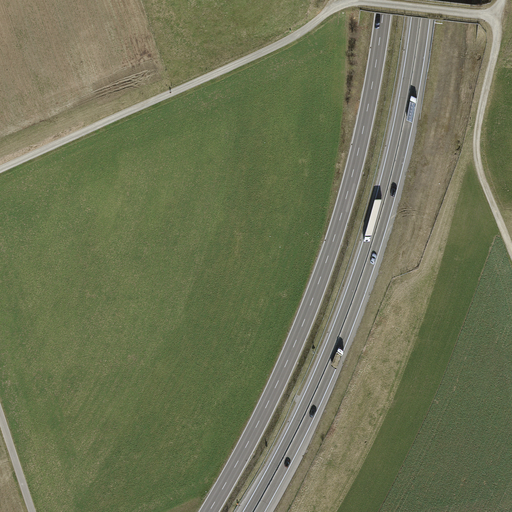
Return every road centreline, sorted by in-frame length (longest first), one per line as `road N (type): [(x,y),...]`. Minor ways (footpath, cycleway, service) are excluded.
road 1 (primary): [(209,511),(277,384),(327,259),(363,129),(385,0)]
road 2 (trunk): [(259,511),(330,373),(370,267),(409,121),(428,0)]
road 3 (trunk): [(418,0),(372,228),(320,369),(248,511)]
road 4 (track): [(361,1),(0,169)]
road 5 (track): [(511,253),(483,182),(476,140),(500,16),(478,14)]
